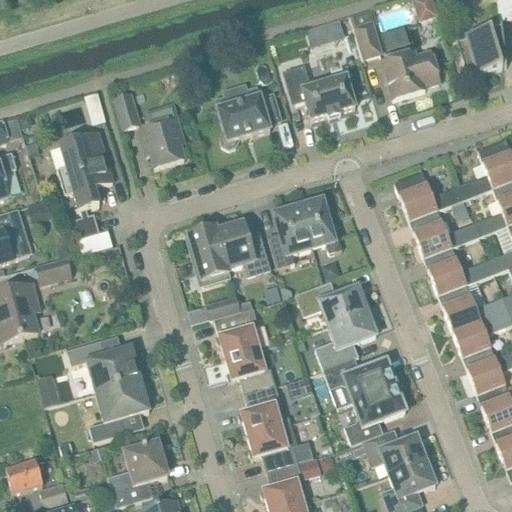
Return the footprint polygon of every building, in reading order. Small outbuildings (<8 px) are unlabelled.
[(429,0),(413,0),(412,0),(419,23),(435,19),(429,0)] [(511,0),(496,0),(499,26),(511,24),(511,0)] [(349,19),(349,20),(362,65),(363,64),(363,63),(381,57),(372,28),(377,26),(372,12),(349,19)] [(506,70),(503,50),(501,30),(499,30),(500,32),(491,35),(490,33),(465,41),(465,42),(457,45),(456,43),(455,43),(466,82),(468,81),(467,79),(476,77),(476,79),(502,71),(501,69),(504,69),(504,70),(506,70)] [(286,49),(274,52),(277,60),(288,56),(286,49)] [(439,86),(433,67),(430,55),(415,60),(413,56),(381,66),(387,85),(392,104),(425,94),(424,91),(439,86)] [(355,111),(349,92),(346,80),(310,91),(304,69),(282,76),(286,90),(291,109),(305,105),(311,124),(355,111)] [(97,98),(84,101),(88,114),(101,110),(97,98)] [(280,125),(275,105),(272,98),(260,102),(259,101),(217,114),(218,118),(223,135),(219,142),(221,150),(228,153),(235,151),(239,144),(269,135),(268,128),(280,125)] [(114,103),(123,134),(139,129),(130,99),(114,103)] [(28,117),(17,120),(21,131),(27,129),(30,124),(28,117)] [(0,125),(0,146),(22,140),(16,121),(0,125)] [(183,148),(179,132),(175,134),(172,124),(138,134),(146,160),(150,158),(154,172),(184,164),(179,149),(183,148)] [(65,227),(75,245),(99,237),(93,218),(88,220),(86,213),(99,209),(94,192),(112,187),(97,136),(59,147),(66,171),(56,174),(64,200),(73,197),(79,215),(80,215),(82,222),(65,227)] [(464,204),(492,193),(511,185),(511,161),(505,144),(477,155),(486,179),(459,190),(464,204)] [(1,177),(16,173),(11,157),(0,159),(0,201),(8,199),(1,177)] [(393,187),(408,226),(437,215),(464,204),(459,190),(431,201),(422,176),(393,187)] [(511,228),(511,185),(492,193),(501,216),(473,227),(479,241),(494,235),(511,228)] [(299,207),(312,252),(325,249),(328,258),(342,254),(329,219),(327,220),(322,204),(314,206),(313,203),(299,207)] [(464,205),(452,210),(459,226),(470,222),(464,205)] [(312,252),(299,207),(285,211),(286,214),(278,217),(282,230),(277,231),(279,237),(267,241),(276,272),(294,267),(292,258),(312,252)] [(0,267),(12,264),(7,250),(19,246),(23,238),(16,214),(0,218),(0,267)] [(423,263),(451,252),(479,241),(473,227),(446,238),(437,215),(408,226),(423,263)] [(215,232),(229,281),(230,281),(228,273),(243,269),(247,280),(269,274),(259,240),(247,243),(243,227),(236,229),(235,226),(221,230),(222,233),(216,235),(215,232)] [(511,270),(511,228),(494,235),(496,239),(508,234),(511,244),(511,255),(488,265),(493,278),(511,270)] [(193,257),(202,289),(229,281),(215,232),(188,240),(188,243),(186,244),(190,258),(193,257)] [(71,249),(58,252),(61,264),(74,260),(71,249)] [(493,278),(488,265),(460,276),(451,252),(423,263),(438,300),(466,289),(465,288),(493,278)] [(35,271),(40,290),(72,282),(67,263),(35,271)] [(329,267),(321,270),(326,283),(339,278),(336,271),(329,267)] [(327,330),(366,316),(365,312),(367,311),(367,312),(368,312),(368,308),(367,304),(366,300),(364,297),(361,293),(360,294),(361,295),(359,296),(357,292),(335,300),(330,286),(294,299),(303,322),(321,315),(327,330)] [(4,295),(0,296),(0,333),(3,347),(23,342),(38,337),(32,317),(40,315),(39,313),(32,315),(25,291),(33,289),(32,288),(25,290),(4,295)] [(508,315),(502,301),(475,312),(466,289),(438,300),(452,337),(508,315)] [(283,290),(279,292),(282,302),(292,299),(291,294),(283,290)] [(511,297),(502,301),(508,315),(511,313),(511,297)] [(206,311),(210,324),(240,315),(237,308),(236,304),(236,303),(206,311)] [(249,304),(237,308),(240,315),(251,312),(249,304)] [(251,312),(240,315),(210,324),(211,325),(214,324),(218,340),(215,341),(217,349),(220,349),(224,362),(221,363),(221,364),(259,353),(252,332),(258,330),(253,312),(251,312)] [(485,339),(511,328),(511,326),(508,315),(452,337),(466,374),(494,363),(485,339)] [(314,353),(323,375),(354,363),(358,362),(353,348),(375,340),(374,336),(376,335),(376,336),(377,336),(377,332),(376,328),(375,324),(373,321),(370,318),(369,319),(370,319),(368,320),(366,316),(327,330),(333,346),(314,353)] [(289,332),(280,335),(283,345),(292,342),(289,332)] [(95,397),(140,384),(138,378),(142,377),(139,365),(135,366),(130,353),(104,360),(99,346),(66,355),(71,371),(86,367),(95,397)] [(259,394),(275,390),(270,373),(265,374),(259,353),(221,364),(225,364),(228,377),(225,378),(228,386),(239,383),(243,399),(259,394)] [(481,411),(509,400),(500,376),(511,371),(511,355),(494,363),(466,374),(481,411)] [(354,363),(323,375),(330,394),(341,389),(347,392),(352,407),(395,391),(393,385),(396,382),(392,371),(388,370),(386,365),(359,375),(354,363)] [(140,384),(95,397),(104,427),(88,432),(93,447),(126,438),(122,423),(149,415),(145,402),(149,400),(145,388),(141,390),(140,384)] [(243,441),(281,430),(279,423),(275,409),(280,407),(275,390),(259,394),(264,410),(237,418),(239,426),(242,425),(246,439),(243,440),(243,441)] [(351,450),(362,446),(383,438),(378,426),(405,416),(403,411),(406,407),(402,397),(397,396),(395,391),(352,407),(358,422),(355,427),(344,431),(351,450)] [(54,395),(38,400),(42,413),(58,409),(54,395)] [(511,398),(509,400),(481,411),(495,448),(511,441),(511,398)] [(289,420),(279,423),(281,430),(291,427),(289,420)] [(281,430),(243,441),(244,441),(246,441),(251,454),(248,455),(250,463),(261,460),(265,476),(297,467),(313,462),(309,450),(294,454),(293,451),(297,450),(291,427),(281,430)] [(383,466),(388,479),(425,465),(424,461),(426,460),(426,457),(425,454),(424,451),(421,449),(419,449),(416,440),(397,448),(392,435),(383,438),(362,446),(371,470),(383,466)] [(511,441),(495,448),(510,487),(511,485),(511,441)] [(69,445),(58,448),(60,459),(72,456),(69,445)] [(115,511),(117,511),(133,507),(153,502),(148,486),(167,481),(157,446),(123,456),(128,475),(107,482),(115,511)] [(332,460),(319,464),(323,476),(335,473),(332,460)] [(12,498),(31,492),(42,489),(35,465),(5,474),(12,498)] [(427,469),(425,465),(388,479),(393,493),(382,498),(387,511),(413,511),(421,509),(416,497),(435,490),(431,481),(433,480),(433,477),(433,474),(431,471),(429,468),(427,469)] [(267,511),(284,511),(303,507),(297,485),(302,484),(297,467),(265,476),(270,492),(259,495),(261,503),(265,502),(267,511)] [(39,495),(43,511),(47,511),(67,506),(62,488),(39,495)] [(88,491),(68,496),(72,508),(91,502),(88,491)]
